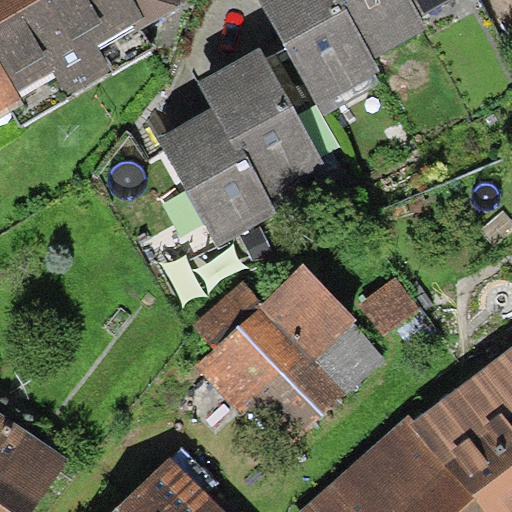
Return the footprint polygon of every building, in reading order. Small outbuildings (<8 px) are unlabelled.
[(0,0),(0,81),(10,101),(145,27),(129,0),(0,0)] [(196,0),(129,0),(145,27),(148,33),(199,5),(196,0)] [(370,69),(332,0),(254,0),(318,117),(379,85),(370,69)] [(417,22),(404,0),(332,0),(370,69),(426,38),(417,22)] [(404,0),(417,22),(457,0),(404,0)] [(322,168),(261,58),(202,91),(215,115),(238,156),(245,153),(270,197),(322,168)] [(0,81),(0,128),(20,118),(10,101),(0,81)] [(238,156),(215,115),(158,146),(215,250),(279,214),(270,197),(245,153),(238,156)] [(216,355),(199,370),(279,459),(388,363),(305,269),(261,308),(239,283),(190,326),(216,355)] [(511,511),(511,341),(407,430),(477,511),(511,511)] [(0,411),(0,511),(37,511),(69,461),(0,411)] [(477,511),(407,430),(309,511),(477,511)] [(123,511),(224,511),(183,463),(123,511)]
